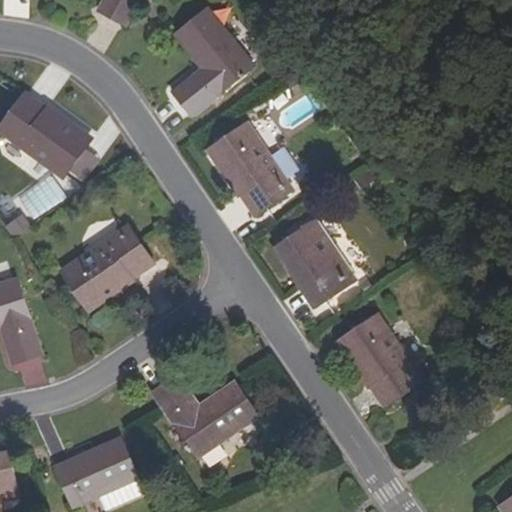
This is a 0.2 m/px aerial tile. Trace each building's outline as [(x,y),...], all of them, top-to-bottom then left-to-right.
[(137,0),(103,0),(99,10),(124,24),(137,0)] [(183,31),(209,71),(177,93),(194,117),(260,71),(218,9),(183,31)] [(90,141),(25,93),(0,127),(0,133),(63,179),(90,141)] [(295,188),(250,122),(210,148),(255,215),(295,188)] [(315,220),(282,242),(308,281),(303,284),(318,306),(356,279),(315,220)] [(154,263),(128,225),(60,270),(86,308),(154,263)] [(276,246),(303,284),(308,281),(282,242),(276,246)] [(40,350),(12,275),(0,279),(0,331),(12,360),(40,350)] [(413,316),(446,296),(434,277),(401,297),(413,316)] [(424,380),(378,312),(340,338),(386,406),(424,380)] [(199,405),(178,375),(153,392),(197,458),(260,414),(237,381),(199,405)] [(141,479),(123,438),(56,466),(74,507),(101,496),(107,511),(144,496),(138,480),(141,479)] [(0,500),(18,497),(10,458),(0,459),(0,500)] [(511,511),(511,495),(498,504),(503,511),(511,511)]
